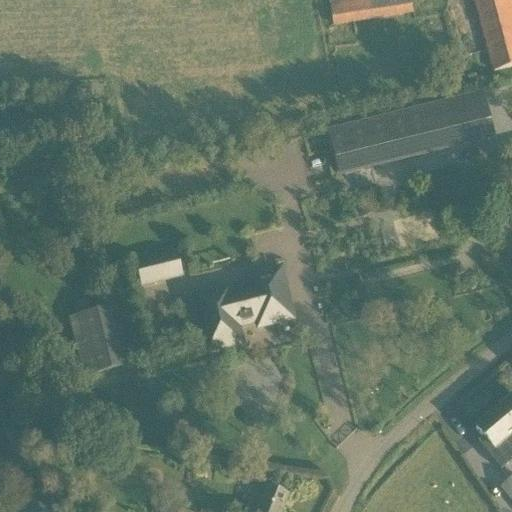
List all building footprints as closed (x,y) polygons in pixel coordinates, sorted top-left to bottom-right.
[(331,0),(328,1),(333,28),(413,15),(410,0),(331,0)] [(474,0),(494,73),(511,68),(511,14),(508,0),(474,0)] [(337,175),(473,141),(463,100),(327,133),(337,175)] [(134,269),(148,308),(190,294),(176,254),(134,269)] [(275,320),(269,297),(284,293),(279,273),(245,281),(248,293),(229,298),(228,292),(194,300),(207,353),(240,345),(236,329),(275,320)] [(122,370),(108,310),(69,319),(83,379),(122,370)] [(237,378),(250,419),(274,411),(261,370),(237,378)] [(476,430),(483,439),(477,444),(501,472),(509,465),(507,463),(511,459),(511,399),(509,402),(509,401),(498,410),(500,412),(490,421),(488,420),(476,430)] [(16,467),(2,456),(0,459),(0,474),(7,480),(16,467)] [(511,503),(511,479),(501,490),(511,503)] [(268,488),(258,511),(282,511),(288,496),(268,488)]
